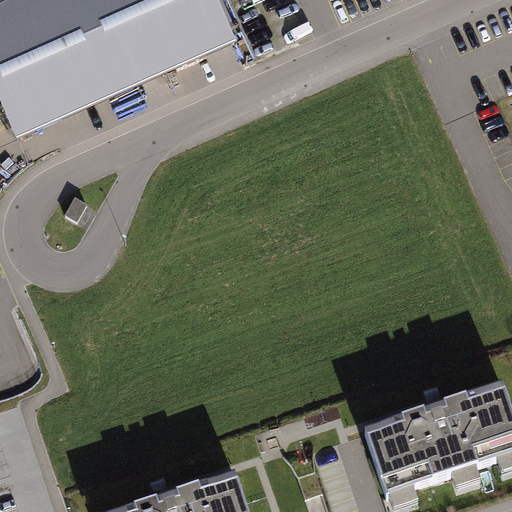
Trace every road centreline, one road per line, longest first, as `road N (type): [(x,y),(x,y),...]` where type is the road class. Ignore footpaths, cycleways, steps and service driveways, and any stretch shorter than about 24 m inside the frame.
road 1 (residential): [(149,142),(468,0)]
road 2 (residential): [(149,142),(101,257),(73,275),(39,266),(21,242),(23,218),(38,194),(76,175)]
